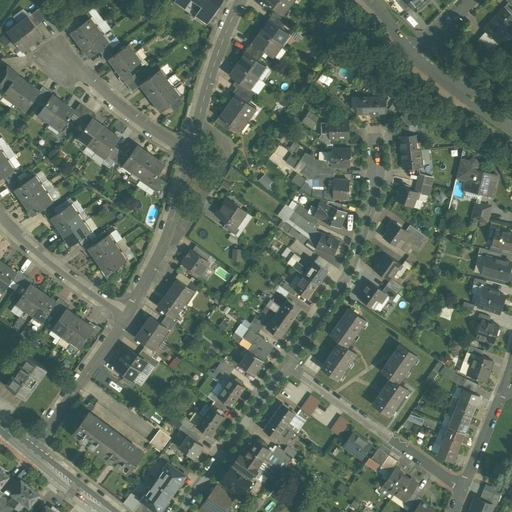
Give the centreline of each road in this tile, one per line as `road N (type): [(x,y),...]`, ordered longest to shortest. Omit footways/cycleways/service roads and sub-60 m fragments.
road 1 (residential): [(284,365),(352,265),(373,194),(374,145)]
road 2 (residential): [(462,489),(284,365)]
road 3 (residential): [(191,157),(45,41)]
road 4 (residential): [(179,511),(284,365)]
road 5 (residential): [(125,318),(164,239),(191,157)]
road 6 (residential): [(191,157),(212,68),(240,0)]
road 7 (residential): [(31,450),(125,318)]
road 8 (residential): [(125,318),(0,217)]
road 9 (residential): [(511,390),(502,386),(462,489)]
